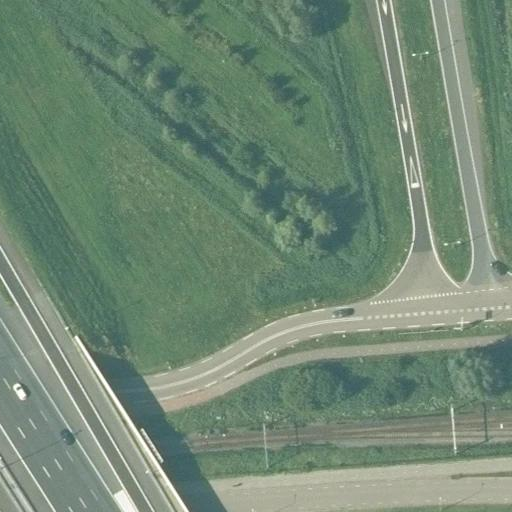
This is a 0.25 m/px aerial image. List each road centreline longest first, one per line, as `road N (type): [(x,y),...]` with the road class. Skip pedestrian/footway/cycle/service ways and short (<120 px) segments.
road 1 (tertiary): [(0,401),(169,386),(295,328),(432,314)]
road 2 (unclassified): [(113,511),(511,492)]
road 3 (motorway): [(381,0),(432,314)]
road 4 (motorway): [(491,309),(438,0)]
road 5 (motorway): [(145,511),(0,258)]
road 6 (motorway): [(88,511),(0,371)]
